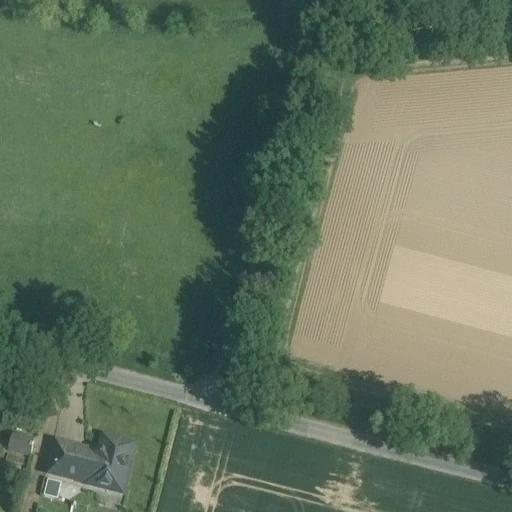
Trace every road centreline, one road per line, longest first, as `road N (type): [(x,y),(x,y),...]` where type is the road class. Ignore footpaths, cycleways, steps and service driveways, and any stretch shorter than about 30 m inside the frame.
road 1 (unclassified): [(511,479),(0,347)]
road 2 (track): [(323,0),(220,403)]
road 3 (track): [(72,365),(39,511)]
